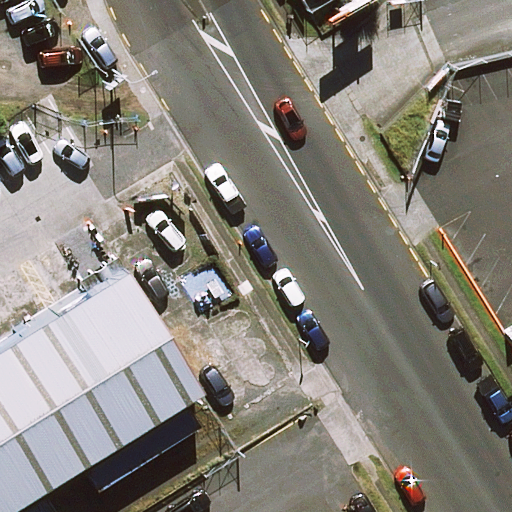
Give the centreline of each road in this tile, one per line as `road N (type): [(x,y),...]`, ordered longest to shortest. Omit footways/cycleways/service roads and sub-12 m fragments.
road 1 (unclassified): [(242,85),(491,511)]
road 2 (unclassified): [(242,85),(175,38),(149,0)]
